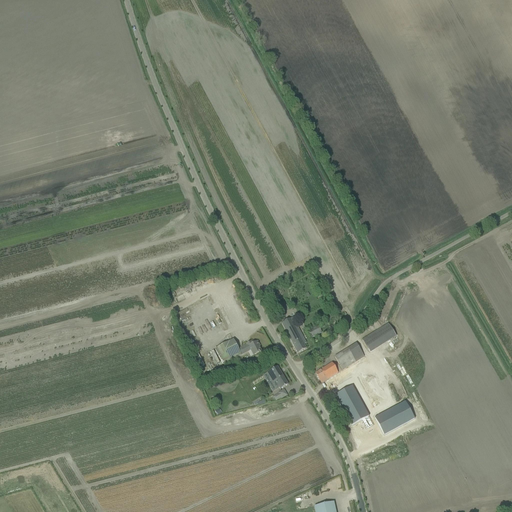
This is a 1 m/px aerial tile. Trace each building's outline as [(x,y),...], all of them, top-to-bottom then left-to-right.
[(301,339),(303,338),(293,318),(282,324),(297,354),(306,349),(301,339)] [(362,340),(370,353),(396,337),(388,324),(362,340)] [(308,331),(309,334),(312,338),(321,333),(318,326),(308,331)] [(233,340),(215,350),(223,365),(248,352),(250,357),(253,356),(257,354),(261,352),(259,347),(260,347),(257,342),(253,344),(251,345),(249,343),(246,345),(238,350),(233,340)] [(334,358),(337,362),(343,371),(356,362),(347,350),(334,358)] [(315,374),(319,381),(325,377),(327,380),(338,374),(332,364),(315,374)] [(225,368),(228,374),(234,371),(231,365),(225,368)] [(417,366),(400,376),(415,402),(433,392),(417,366)] [(268,377),(269,377),(273,384),(275,382),(280,390),(288,385),(277,367),(266,374),(268,377)] [(352,387),(335,396),(351,427),(360,422),(364,431),(371,428),(367,419),(368,418),(352,387)] [(408,413),(377,429),(386,447),(417,431),(408,413)] [(314,507),(315,511),(335,511),(333,503),(314,507)]
